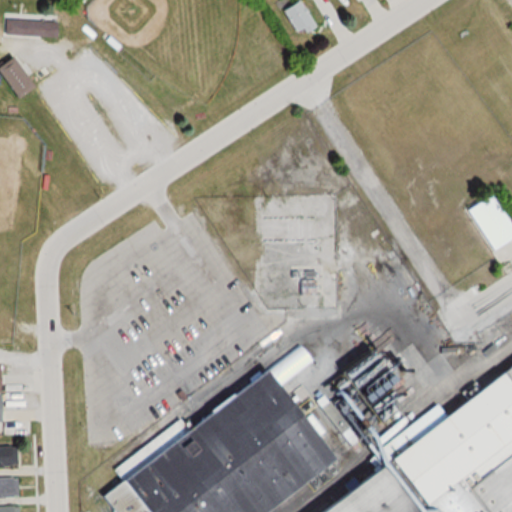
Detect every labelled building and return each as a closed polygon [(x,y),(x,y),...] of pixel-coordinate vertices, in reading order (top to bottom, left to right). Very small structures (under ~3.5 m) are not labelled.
[(294,0),(279,7),(292,34),(310,26),(297,0),(294,0)] [(5,26),(56,29),(56,45),(4,42),(5,26)] [(0,72),(0,84),(14,103),(32,89),(12,63),(0,72)] [(463,210),(490,251),(511,237),(511,233),(487,195),(463,210)] [(269,376),(345,474),(296,511),(122,511),(112,499),(269,376)] [(511,511),(511,378),(396,469),(429,511),(511,511)] [(0,466),(21,466),(21,447),(0,447),(0,466)] [(0,478),(0,497),(23,498),(23,479),(0,478)]
